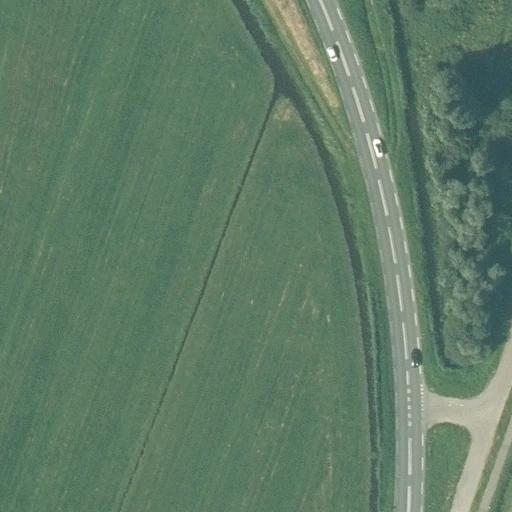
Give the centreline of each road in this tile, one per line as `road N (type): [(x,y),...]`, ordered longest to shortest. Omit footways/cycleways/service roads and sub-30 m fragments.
road 1 (secondary): [(410,405),(388,242),(346,76),(315,0)]
road 2 (unclassified): [(410,405),(489,416),(511,351)]
